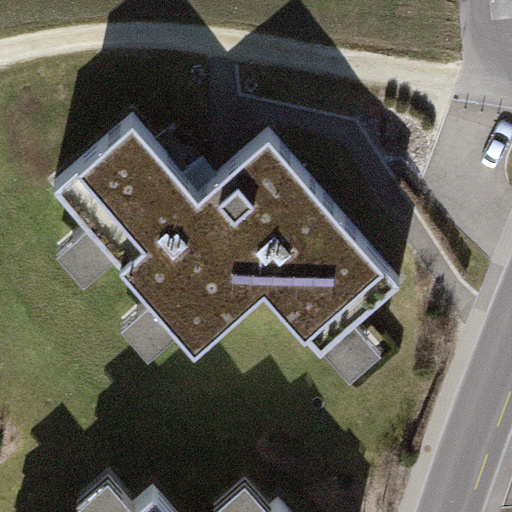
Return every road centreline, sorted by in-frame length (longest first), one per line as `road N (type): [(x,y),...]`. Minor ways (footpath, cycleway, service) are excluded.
road 1 (track): [(511,68),(462,82),(250,45),(111,37),(0,49)]
road 2 (primary): [(453,511),(511,345)]
